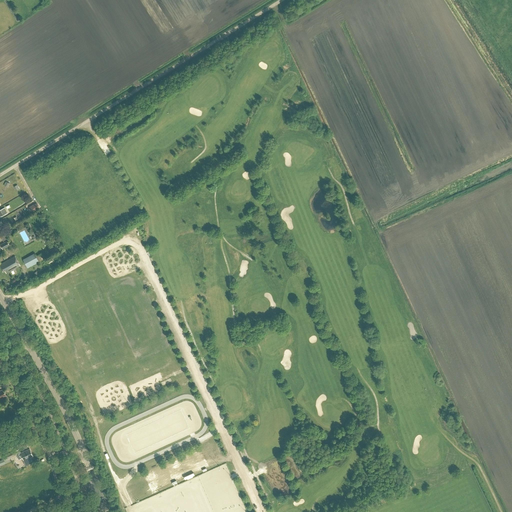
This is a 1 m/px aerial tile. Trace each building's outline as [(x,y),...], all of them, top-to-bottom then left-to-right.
[(40,208),(37,203),(29,207),(33,212),(40,208)] [(0,244),(3,249),(10,245),(7,241),(0,244)] [(23,260),(28,268),(43,260),(39,253),(35,255),(35,254),(23,260)] [(0,265),(3,271),(5,270),(6,273),(20,266),(15,256),(0,264),(0,265)] [(18,450),(5,456),(7,459),(9,458),(10,461),(18,458),(19,460),(22,458),(24,461),(33,457),(29,449),(20,454),(18,450)]
